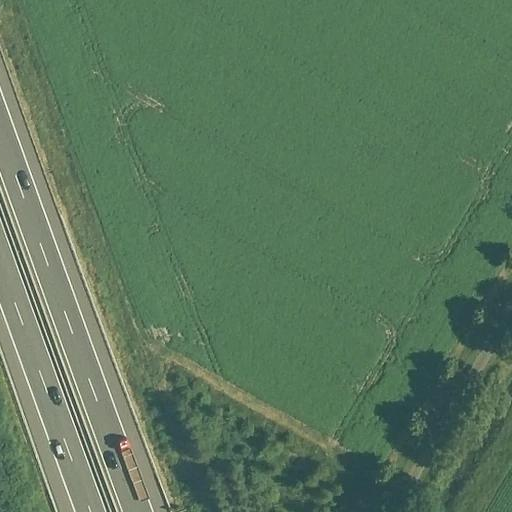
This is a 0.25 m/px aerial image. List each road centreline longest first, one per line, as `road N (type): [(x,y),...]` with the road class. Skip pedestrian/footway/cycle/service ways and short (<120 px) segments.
road 1 (motorway): [(137,511),(0,128)]
road 2 (motorway): [(0,262),(90,511)]
road 3 (unclassified): [(392,511),(511,306)]
